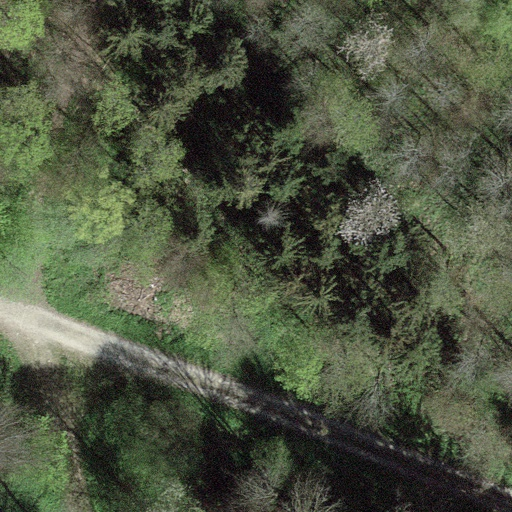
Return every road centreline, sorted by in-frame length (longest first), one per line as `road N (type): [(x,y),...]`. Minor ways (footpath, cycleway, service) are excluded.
road 1 (track): [(0,308),(511,507)]
road 2 (track): [(31,320),(77,511)]
